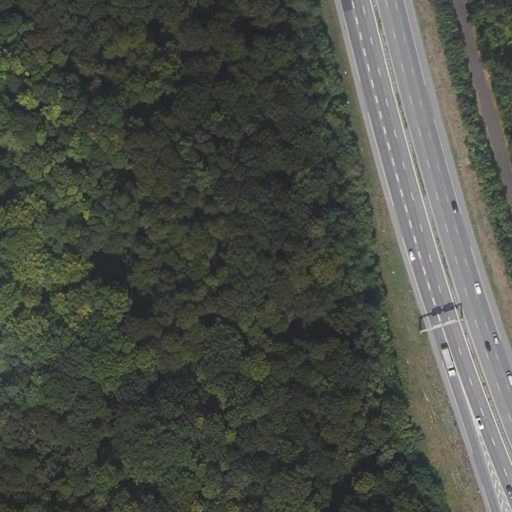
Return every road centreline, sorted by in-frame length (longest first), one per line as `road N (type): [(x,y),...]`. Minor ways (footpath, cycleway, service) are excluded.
road 1 (track): [(160,0),(207,262),(193,365),(141,459),(84,511)]
road 2 (motorway): [(511,413),(427,146),(391,0)]
road 3 (motorway): [(358,0),(446,322)]
road 4 (trunk): [(446,322),(448,356),(499,511)]
road 5 (track): [(511,173),(461,0)]
road 6 (motorway): [(446,322),(511,479)]
